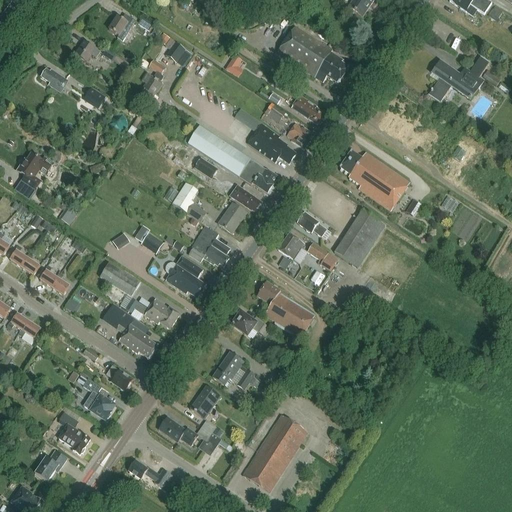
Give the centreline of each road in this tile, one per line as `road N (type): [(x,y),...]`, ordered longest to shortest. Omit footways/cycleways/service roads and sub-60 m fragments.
road 1 (secondary): [(158,386),(425,0)]
road 2 (unclassified): [(158,386),(0,280)]
road 3 (unclassified): [(254,511),(128,428)]
road 4 (unclassified): [(0,75),(96,0)]
